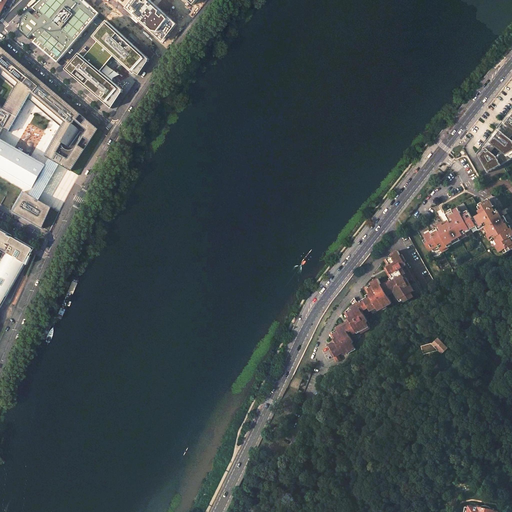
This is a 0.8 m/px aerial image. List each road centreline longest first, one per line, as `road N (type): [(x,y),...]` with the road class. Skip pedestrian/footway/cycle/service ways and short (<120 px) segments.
road 1 (primary): [(217,511),(319,304),(511,61)]
road 2 (unknown): [(320,354),(333,319),(394,242),(421,278)]
road 3 (primary): [(118,130),(212,0)]
road 4 (residential): [(0,31),(118,130)]
road 5 (primary): [(0,373),(54,247)]
road 6 (primary): [(54,247),(118,130)]
